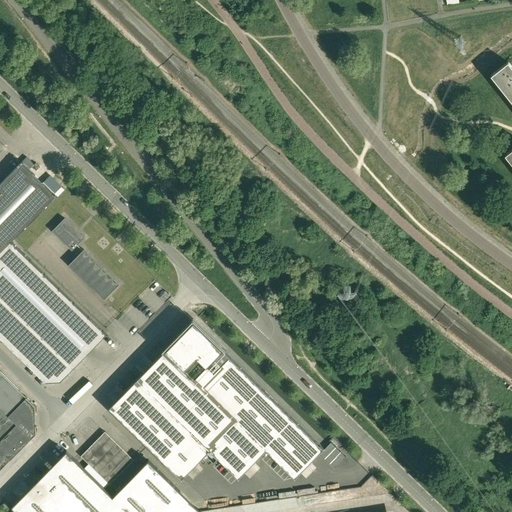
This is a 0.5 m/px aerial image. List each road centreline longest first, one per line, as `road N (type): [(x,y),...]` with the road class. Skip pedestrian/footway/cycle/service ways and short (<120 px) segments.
road 1 (unclassified): [(264,344),(272,331),(264,312),(14,0)]
road 2 (unclassified): [(511,261),(403,167),(332,80),(285,0)]
road 3 (residential): [(200,282),(0,86)]
road 4 (residential): [(438,511),(264,344)]
road 5 (unclassified): [(72,414),(200,282)]
